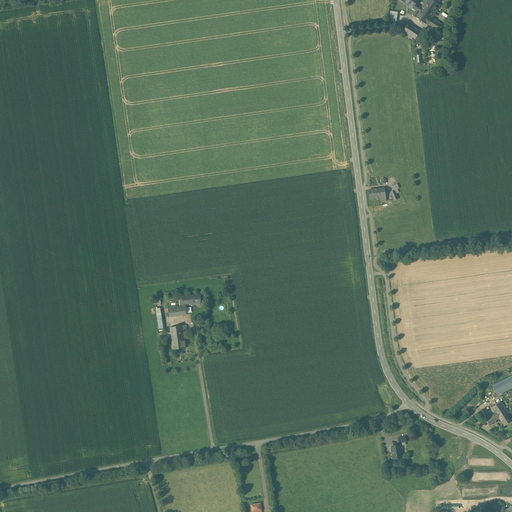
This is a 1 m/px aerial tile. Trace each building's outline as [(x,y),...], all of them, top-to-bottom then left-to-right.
[(419,0),(418,0),(401,0),(409,5),(409,6),(419,13),(422,8),(416,4),(419,0)] [(427,0),(422,8),(419,13),(416,17),(427,24),(431,18),(433,15),(434,16),(435,14),(434,14),(439,6),(430,0),(427,0)] [(441,25),(431,18),(427,24),(438,31),(441,25)] [(420,32),(411,26),(406,33),(415,39),(420,32)] [(385,188),(369,190),(370,199),(382,198),(381,193),(385,192),(385,188)] [(200,295),(182,296),(183,300),(186,300),(186,303),(200,302),(200,295)] [(185,305),(168,307),(169,317),(187,315),(185,305)] [(186,325),(170,327),(172,342),(184,340),(184,339),(184,336),(187,335),(186,325)] [(184,340),(172,342),(173,350),(185,348),(184,340)] [(511,376),(493,386),(497,395),(511,387),(511,376)] [(501,401),(492,408),(495,413),(485,419),(489,424),(498,418),(497,416),(501,413),(503,416),(506,413),(508,412),(501,401)] [(506,413),(503,416),(501,413),(497,416),(498,418),(499,418),(505,426),(511,421),(506,413)] [(400,445),(391,446),(393,459),(402,458),(400,445)] [(497,502),(494,502),(492,503),(490,504),(488,506),(488,509),(488,511),(501,511),(502,511),(502,509),(501,506),(500,504),(497,502)] [(260,503),(251,505),(252,511),(262,511),(260,503)]
